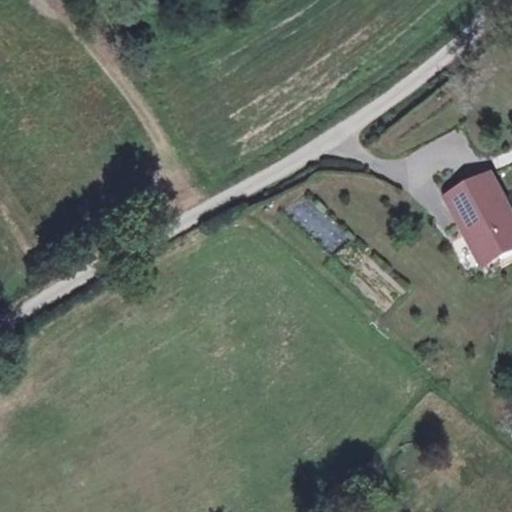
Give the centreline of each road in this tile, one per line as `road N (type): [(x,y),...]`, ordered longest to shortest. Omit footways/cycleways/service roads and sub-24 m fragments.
road 1 (unclassified): [(0,331),(309,155),(389,100),(507,0)]
road 2 (track): [(322,146),(412,171),(511,155)]
